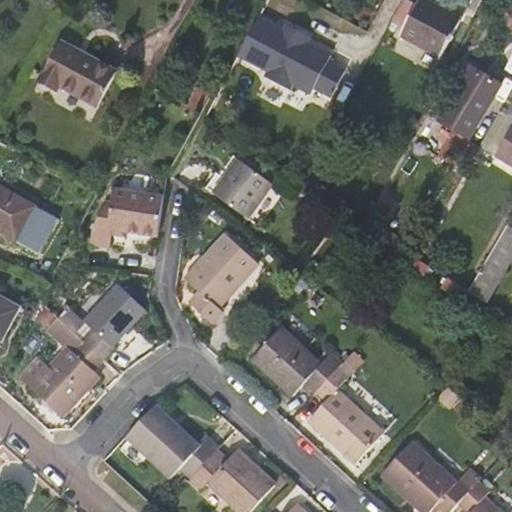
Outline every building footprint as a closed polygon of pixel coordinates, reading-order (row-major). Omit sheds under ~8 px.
[(220,3),(215,0),(202,0),(195,12),(210,21),(220,3)] [(469,6),(457,0),(453,0),(447,12),(424,0),(418,0),(399,36),(440,59),(469,6)] [(397,17),(380,8),(369,28),(386,37),(397,17)] [(501,20),(506,15),(501,9),(496,14),(501,20)] [(511,9),(506,15),(501,20),(511,32),(511,9)] [(116,73),(59,43),(38,83),(56,93),(59,87),(98,107),(116,73)] [(485,77),(499,86),(501,83),(464,61),(439,105),(447,110),(468,76),(481,83),(485,77)] [(499,86),(485,77),(481,83),(468,76),(442,119),(469,135),(499,86)] [(199,115),(208,99),(199,94),(191,110),(199,115)] [(479,147),(497,158),(511,134),(511,123),(497,114),(482,140),(479,147)] [(476,147),(465,140),(442,128),(429,150),(451,163),(462,169),(464,170),(476,147)] [(511,134),(497,158),(511,167),(511,134)] [(273,186),(239,160),(214,194),(247,220),(273,186)] [(33,209),(0,189),(0,230),(16,239),(33,209)] [(113,230),(157,237),(162,200),(162,198),(114,191),(112,202),(107,202),(105,205),(97,219),(93,228),(89,245),(109,248),(113,230)] [(375,205),(362,232),(392,254),(404,237),(384,223),(395,206),(381,197),(375,205)] [(511,229),(507,227),(468,292),(486,303),(511,258),(511,229)] [(257,265),(226,236),(186,279),(200,293),(190,304),(212,325),(223,313),(218,308),(257,265)] [(429,268),(415,258),(409,267),(424,278),(429,268)] [(447,279),(440,289),(461,304),(467,293),(447,279)] [(81,341),(103,361),(115,349),(112,347),(145,312),(117,285),(83,321),(91,330),(81,341)] [(17,310),(0,300),(0,339),(1,340),(17,310)] [(93,371),(103,361),(81,341),(74,334),(58,319),(51,312),(41,323),(49,330),(68,349),(44,375),(32,363),(19,377),(62,418),(100,378),(93,371)] [(340,369),(343,366),(331,355),(321,366),(281,328),(252,360),(292,398),(303,386),(314,398),(317,395),(340,369)] [(349,378),(340,369),(317,395),(326,403),(309,422),(355,464),(383,433),(337,391),(349,378)] [(470,407),(463,402),(456,411),(462,416),(470,407)] [(199,448),(154,407),(126,437),(172,479),(180,470),(191,480),(217,451),(216,450),(217,448),(207,439),(199,448)] [(430,511),(432,510),(434,511),(452,511),(458,506),(473,490),(461,480),(456,485),(411,443),(382,474),(422,511),(430,511)] [(191,480),(189,482),(200,492),(209,483),(240,511),(250,511),(274,486),(237,452),(229,462),(217,451),(191,480)] [(473,490),(458,506),(463,511),(500,511),(485,498),(489,493),(479,483),(473,490)]
